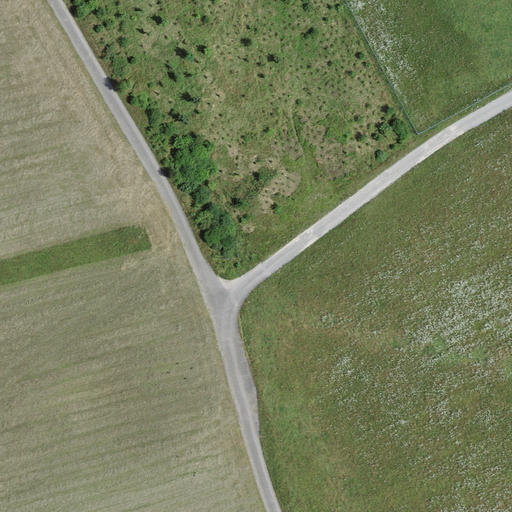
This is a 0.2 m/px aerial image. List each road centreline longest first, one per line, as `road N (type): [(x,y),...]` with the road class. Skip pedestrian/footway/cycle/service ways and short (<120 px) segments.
road 1 (track): [(55,0),(196,258),(275,511)]
road 2 (track): [(511,101),(453,133),(252,280),(219,313)]
